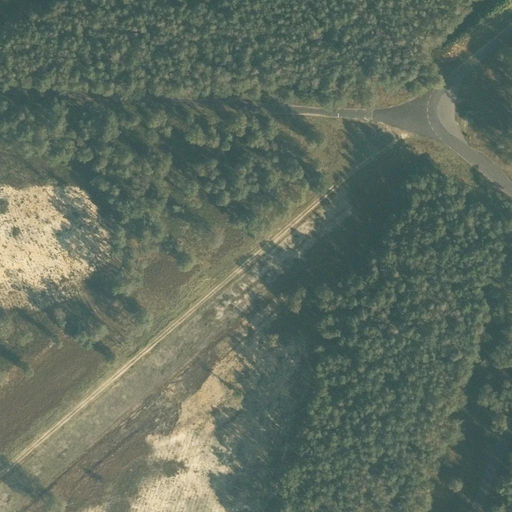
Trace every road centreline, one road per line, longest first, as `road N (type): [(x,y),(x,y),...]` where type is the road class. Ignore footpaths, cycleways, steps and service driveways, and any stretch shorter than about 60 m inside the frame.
road 1 (track): [(0,475),(399,135),(433,118)]
road 2 (track): [(433,118),(0,92)]
road 3 (track): [(433,118),(442,90),(511,30)]
